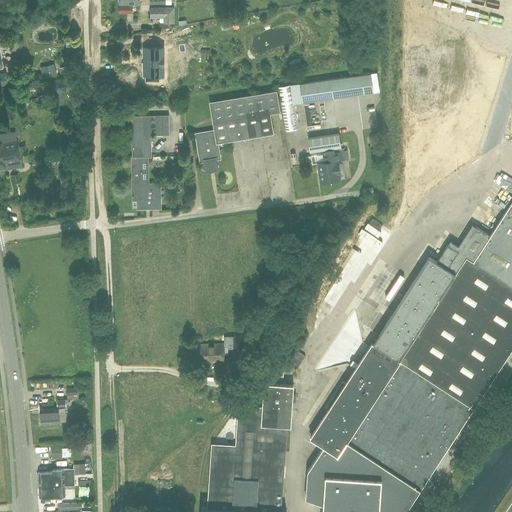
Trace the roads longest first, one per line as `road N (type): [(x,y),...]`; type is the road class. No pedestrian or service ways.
road 1 (unclassified): [(0,239),(292,203)]
road 2 (track): [(103,223),(97,0)]
road 3 (secondary): [(24,511),(9,349)]
